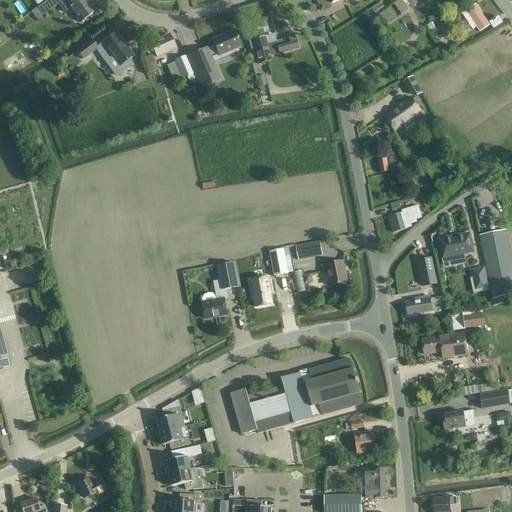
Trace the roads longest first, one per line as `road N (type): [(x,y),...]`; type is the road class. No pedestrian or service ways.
road 1 (tertiary): [(376,270),(345,113),(298,0)]
road 2 (unclassified): [(131,412),(250,349),(385,321)]
road 3 (tertiary): [(410,511),(385,321)]
road 4 (unknown): [(23,466),(0,295)]
road 5 (unclassified): [(376,270),(425,224),(511,167)]
road 6 (unclassified): [(0,477),(131,412)]
road 7 (unclassified): [(244,0),(180,21),(149,19),(118,0)]
